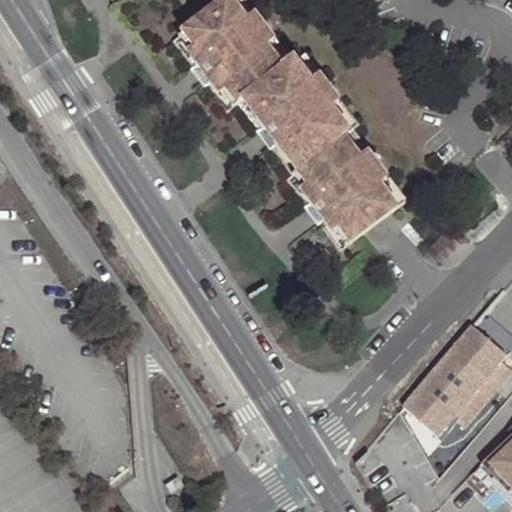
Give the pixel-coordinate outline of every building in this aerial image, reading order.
[(253,0),(228,0),(178,39),(208,75),(232,109),(242,101),(299,58),(253,0)] [(362,124),(309,50),(299,58),(242,101),(272,143),(295,174),(356,129),(362,124)] [(316,218),(341,250),(376,223),(409,199),(356,129),(295,174),(287,180),(316,218)] [(446,235),(433,250),(446,262),(459,247),(446,235)] [(506,359),(472,328),(450,353),(403,408),(439,439),(443,433),(451,439),(462,426),(467,430),(484,411),(471,400),(506,359)] [(511,503),(511,436),(479,468),(495,486),(511,503)] [(179,475),(165,483),(171,494),(185,486),(179,475)]
